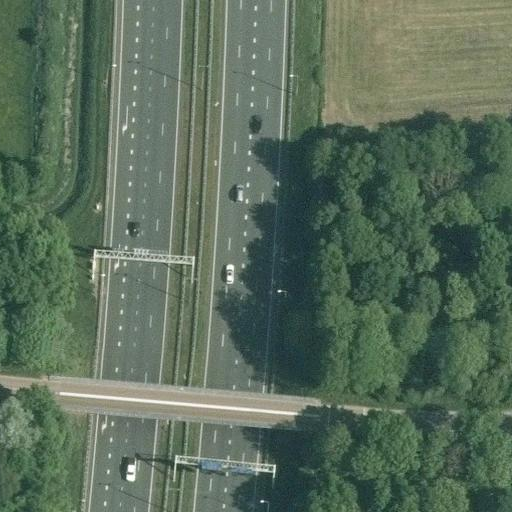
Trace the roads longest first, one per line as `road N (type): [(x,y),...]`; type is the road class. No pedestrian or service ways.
road 1 (motorway): [(222,511),(256,0)]
road 2 (motorway): [(157,0),(125,511)]
road 3 (tertiary): [(345,417),(0,387)]
road 4 (tertiary): [(345,417),(511,423)]
